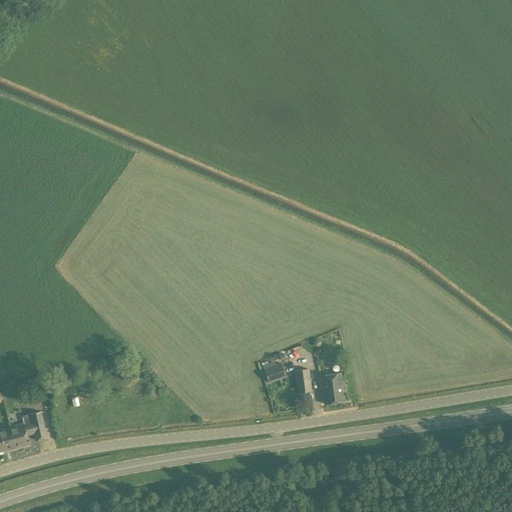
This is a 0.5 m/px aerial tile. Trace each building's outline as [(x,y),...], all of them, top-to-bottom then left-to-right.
[(269,384),(286,377),(281,363),(276,364),(275,362),(262,366),(269,384)] [(311,391),(308,369),(294,370),(297,393),(311,391)] [(320,377),(324,404),(344,401),(340,374),(320,377)] [(20,394),(32,391),(30,382),(18,385),(20,394)] [(23,425),(10,428),(14,445),(10,446),(11,450),(28,445),(29,445),(29,444),(29,441),(30,441),(29,439),(28,439),(27,434),(35,432),(37,440),(47,438),(41,412),(21,417),(23,425)] [(14,445),(10,428),(0,430),(0,452),(11,450),(10,446),(14,445)]
